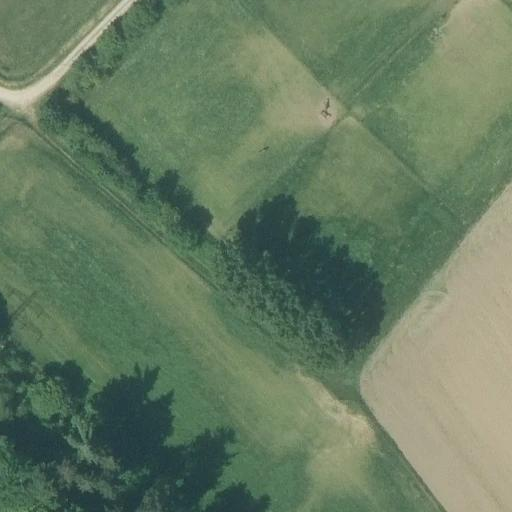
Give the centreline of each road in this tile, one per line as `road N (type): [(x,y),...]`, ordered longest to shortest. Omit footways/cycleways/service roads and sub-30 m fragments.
road 1 (track): [(26,101),(53,140),(346,401)]
road 2 (track): [(132,0),(40,92),(26,101),(0,95)]
